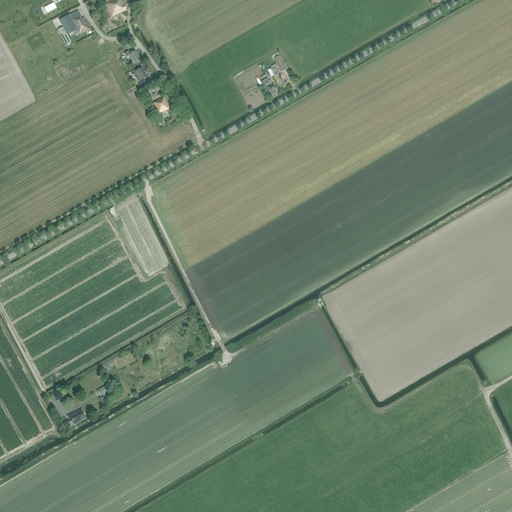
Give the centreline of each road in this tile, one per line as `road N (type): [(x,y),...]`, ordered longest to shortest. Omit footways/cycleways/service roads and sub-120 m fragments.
road 1 (tertiary): [(203,147),(459,0)]
road 2 (tertiary): [(0,262),(203,147)]
road 3 (track): [(142,181),(229,360)]
road 4 (unclassified): [(203,147),(136,42),(108,38),(94,23)]
